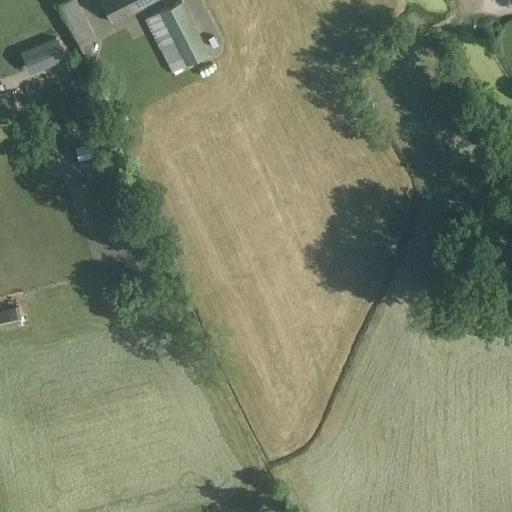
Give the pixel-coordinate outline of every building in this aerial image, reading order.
[(63,0),(59,2),(81,45),(96,37),(76,0),(63,0)] [(155,0),(100,0),(112,22),(155,0)] [(207,55),(181,1),(160,11),(185,65),(207,55)] [(201,39),(210,34),(202,19),(193,25),(201,39)] [(46,41),(21,51),(29,73),(54,63),(46,41)] [(108,139),(75,148),(78,160),(111,151),(108,139)] [(140,217),(128,221),(137,241),(151,236),(148,228),(149,228),(146,221),(143,222),(140,217)] [(484,274),(482,298),(504,299),(506,275),(484,274)] [(0,328),(22,324),(18,306),(0,310),(0,328)]
